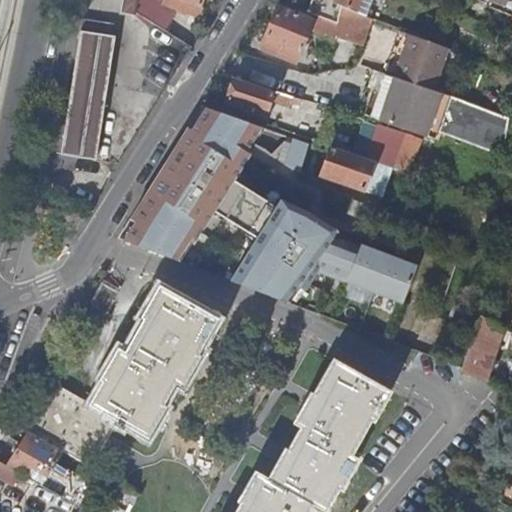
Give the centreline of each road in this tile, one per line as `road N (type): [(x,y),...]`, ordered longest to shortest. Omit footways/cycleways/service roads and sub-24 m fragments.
road 1 (residential): [(0,298),(30,294),(74,269),(247,0)]
road 2 (primary): [(0,189),(40,0)]
